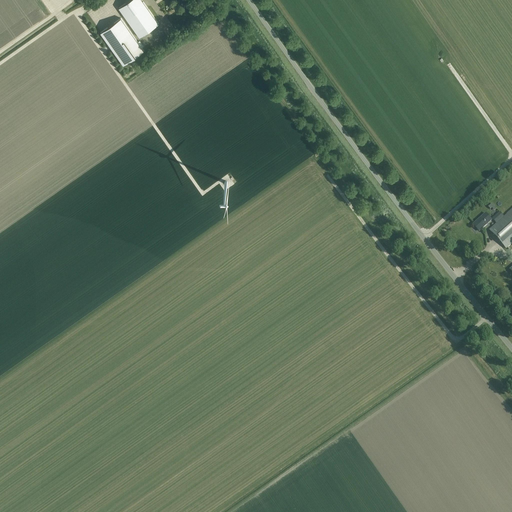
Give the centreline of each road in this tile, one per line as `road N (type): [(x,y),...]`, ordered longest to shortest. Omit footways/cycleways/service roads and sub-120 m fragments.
road 1 (unclassified): [(511,351),(244,0)]
road 2 (unknown): [(423,240),(511,159)]
